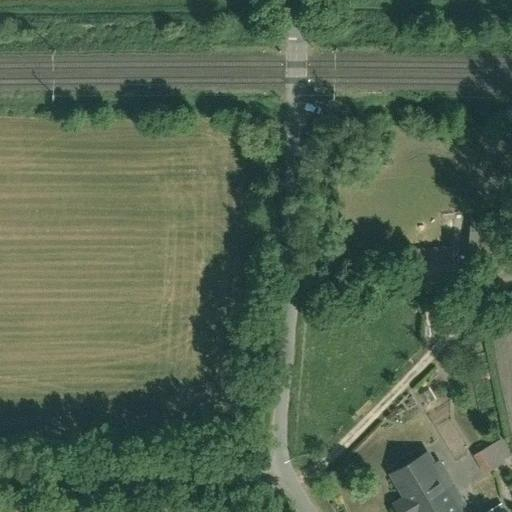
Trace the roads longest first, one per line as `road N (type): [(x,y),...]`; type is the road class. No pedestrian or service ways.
road 1 (residential): [(295,0),(292,257),(272,457)]
road 2 (track): [(295,495),(461,313),(511,281)]
road 3 (residential): [(0,477),(210,472),(272,457)]
